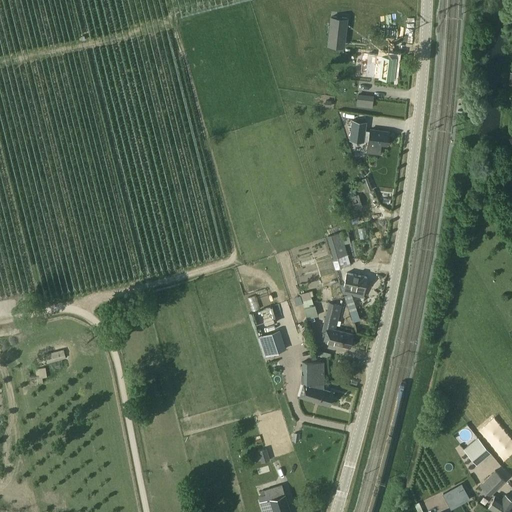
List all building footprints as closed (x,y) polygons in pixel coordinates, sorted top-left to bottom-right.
[(331,16),(328,44),(344,46),(347,18),(331,16)] [(394,79),(395,64),(383,63),(383,56),(368,54),(366,72),(379,74),(379,77),(394,79)] [(357,106),(373,108),(374,97),(358,95),(357,106)] [(352,121),(350,140),(364,141),(364,140),(369,140),(369,142),(368,142),(366,152),(380,154),(382,144),(387,145),(388,132),(370,130),(370,133),(365,132),(366,123),(352,121)] [(350,196),(353,211),(362,209),(359,194),(350,196)] [(327,236),(334,259),(347,255),(341,232),(327,236)] [(347,273),(344,286),(346,286),(345,291),(345,293),(350,294),(362,296),(363,295),(364,290),(367,277),(347,273)] [(319,315),(311,290),(300,294),(308,319),(319,315)] [(247,297),(253,310),(261,307),(256,294),(247,297)] [(296,304),(303,302),(301,295),(294,296),(296,304)] [(354,334),(336,329),(342,306),(329,302),(322,331),(328,333),(326,342),(350,348),(354,334)] [(262,309),(267,320),(276,316),(271,305),(262,309)] [(279,330),(260,336),(266,355),(285,349),(279,330)] [(64,350),(44,354),(47,364),(48,363),(50,370),(62,367),(60,360),(66,358),(64,350)] [(304,384),(300,396),(305,398),(330,405),(334,392),(322,388),(324,383),(324,362),(302,362),(303,374),(302,374),(302,384),(304,384)] [(44,367),(28,371),(32,385),(41,383),(40,378),(46,377),(44,367)] [(478,464),(492,452),(479,436),(464,448),(478,464)] [(258,452),(261,460),(268,457),(265,449),(258,452)] [(497,469),(507,478),(510,475),(501,465),(497,469)] [(490,496),(505,480),(495,470),(480,486),(490,496)] [(290,511),(281,484),(264,490),(268,500),(259,502),(262,511),(290,511)] [(469,499),(461,484),(452,489),(460,504),(469,499)] [(511,511),(511,499),(506,495),(502,500),(495,495),(488,506),(495,511),(511,511)]
